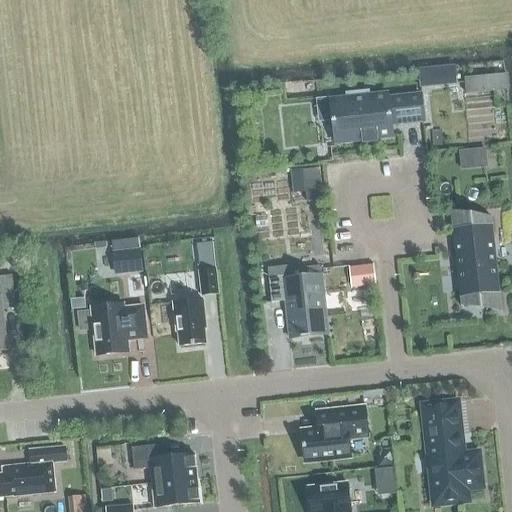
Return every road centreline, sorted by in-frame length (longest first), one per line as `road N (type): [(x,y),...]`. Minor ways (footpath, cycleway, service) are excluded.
road 1 (residential): [(220,391),(465,364),(495,374),(511,429)]
road 2 (residential): [(73,407),(220,391)]
road 3 (residential): [(220,391),(233,511)]
